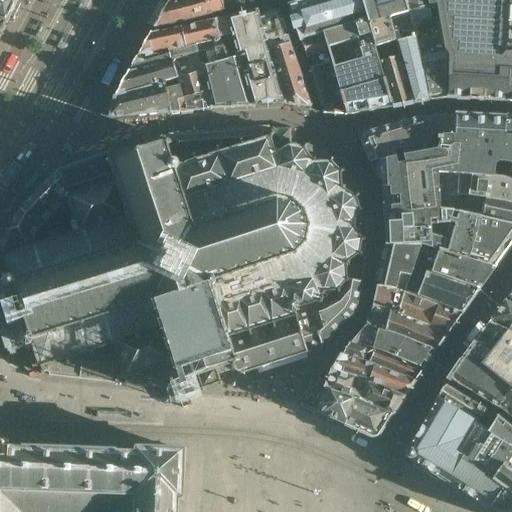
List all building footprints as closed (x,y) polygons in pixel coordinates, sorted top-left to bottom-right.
[(9,17),(17,1),(14,0),(0,0),(0,19),(6,23),(7,21),(6,20),(8,16),(9,17)] [(276,0),(166,0),(166,1),(170,4),(169,6),(160,1),(148,24),(156,29),(157,30),(224,12),(259,3),(271,2),(276,0)] [(392,107),(373,42),(361,0),(313,0),(290,7),(301,41),(320,35),(346,115),(349,115),(349,114),(353,113),(353,114),(354,114),(363,112),(364,112),(364,111),(374,109),(374,110),(375,111),(384,109),(384,108),(389,107),(389,108),(392,107)] [(406,12),(403,0),(361,0),(373,42),(387,39),(382,21),(392,19),(407,15),(406,12)] [(431,6),(429,0),(403,0),(406,12),(431,6)] [(511,0),(429,0),(431,6),(441,4),(449,51),(455,50),(454,58),(453,61),(452,99),(454,99),(454,98),(470,99),(470,100),(471,100),(471,99),(472,99),(500,100),(500,101),(502,101),(503,101),(503,100),(506,101),(507,102),(507,101),(509,101),(511,101),(511,0)] [(454,58),(455,50),(449,51),(441,4),(431,6),(406,12),(407,15),(429,101),(430,101),(441,99),(441,100),(442,99),(445,98),(446,99),(447,99),(452,99),(453,61),(454,58)] [(285,104),(270,51),(283,46),(281,42),(289,39),(279,10),(259,16),(258,10),(218,19),(225,44),(226,48),(196,56),(202,76),(202,79),(210,109),(252,106),(285,104)] [(429,101),(407,15),(392,19),(396,37),(413,104),(424,102),(423,101),(428,101),(429,101)] [(195,52),(225,44),(218,19),(152,36),(141,57),(131,74),(176,61),(175,57),(195,52)] [(346,115),(320,35),(301,41),(323,109),(324,113),(325,113),(325,112),(331,113),(331,114),(332,114),(332,113),(338,113),(338,114),(339,114),(345,115),(346,115)] [(413,104),(396,37),(387,39),(373,42),(392,107),(393,107),(401,105),(401,106),(413,104)] [(311,107),(289,39),(281,42),(283,46),(270,51),(285,104),(311,108),(311,107)] [(202,76),(196,56),(195,52),(175,57),(176,61),(131,74),(130,74),(129,77),(130,77),(119,97),(118,97),(117,99),(118,99),(167,86),(187,80),(198,77),(202,76)] [(210,109),(202,79),(199,80),(198,77),(187,80),(196,111),(210,109)] [(196,111),(187,80),(167,86),(169,92),(177,90),(180,103),(178,103),(181,113),(196,111)] [(170,114),(165,93),(169,92),(167,86),(118,99),(113,120),(170,114)] [(180,103),(177,90),(169,92),(165,93),(170,114),(181,113),(178,103),(180,103)] [(511,181),(511,137),(507,137),(507,118),(503,118),(503,119),(490,118),(487,117),(487,118),(474,117),(471,116),(471,117),(458,116),(455,115),(455,136),(441,136),(440,155),(413,154),(401,156),(371,163),(380,181),(382,181),(385,227),(403,225),(402,219),(437,216),(437,215),(439,199),(435,199),(437,176),(511,181)] [(455,136),(455,115),(438,117),(438,136),(441,136),(455,136)] [(438,136),(438,117),(426,118),(422,118),(421,118),(421,136),(438,136)] [(441,136),(438,136),(421,136),(421,118),(419,119),(414,120),(414,121),(407,123),(407,122),(405,123),(413,154),(440,155),(441,136)] [(413,154),(405,123),(401,124),(401,125),(393,127),(393,126),(392,126),(392,127),(401,156),(413,154)] [(0,308),(14,303),(20,322),(4,328),(2,328),(0,332),(0,333),(5,351),(7,350),(8,353),(9,353),(10,356),(12,356),(16,355),(15,352),(23,349),(29,352),(29,350),(34,352),(37,363),(31,365),(32,370),(39,368),(41,374),(45,373),(45,372),(44,367),(65,360),(66,366),(70,365),(68,359),(88,353),(90,358),(93,357),(91,352),(112,345),(122,376),(117,378),(117,379),(118,381),(124,379),(125,384),(129,383),(128,382),(127,378),(148,371),(150,376),(153,375),(151,370),(171,363),(176,378),(172,380),(173,383),(173,384),(179,382),(181,388),(185,387),(185,386),(199,381),(201,388),(200,388),(200,390),(202,389),(202,391),(204,390),(203,389),(219,383),(220,385),(221,384),(221,383),(222,382),(222,381),(220,381),(218,375),(232,370),(231,369),(237,367),(236,362),(239,361),(238,358),(235,359),(228,339),(248,333),(249,336),(252,335),(251,332),(270,326),(271,329),(274,328),(273,325),(292,318),(293,322),(297,321),(296,317),(299,316),(298,313),(295,314),(290,300),(317,292),(318,295),(321,294),(320,291),(342,284),(343,287),(346,286),(340,267),(366,258),(365,258),(367,252),(366,239),(367,239),(366,212),(364,212),(364,210),(360,210),(356,200),(360,196),(358,195),(360,193),(346,171),(344,172),(343,170),(339,172),(335,168),(332,165),(333,161),(330,159),(331,157),(308,145),(307,147),(304,145),(301,149),(293,147),(293,146),(292,147),(291,142),(290,132),(292,129),(290,127),(287,130),(277,130),(272,128),(267,134),(265,132),(267,129),(170,136),(164,136),(145,141),(145,145),(146,150),(129,156),(127,151),(125,148),(107,154),(107,155),(116,178),(99,184),(67,196),(79,228),(50,239),(8,254),(0,249),(0,250),(3,256),(0,256),(0,261),(4,260),(9,276),(5,274),(1,280),(0,280),(0,308)] [(401,156),(392,127),(385,129),(384,129),(380,130),(379,130),(378,130),(378,131),(366,135),(366,134),(364,134),(365,136),(363,140),(361,141),(362,142),(363,142),(367,151),(366,151),(367,152),(371,161),(370,161),(371,163),(401,156)] [(107,155),(91,161),(99,184),(116,178),(107,155)] [(59,172),(67,196),(99,184),(91,161),(59,172)] [(28,205),(22,212),(50,239),(79,228),(67,196),(59,172),(51,181),(46,186),(32,201),(28,205)] [(511,206),(511,181),(437,176),(435,199),(439,199),(511,206)] [(511,226),(511,206),(439,199),(437,215),(511,226)] [(14,224),(0,247),(0,249),(8,254),(50,239),(22,212),(17,220),(14,224)] [(511,226),(437,215),(437,216),(402,219),(403,225),(385,227),(386,246),(495,268),(505,255),(504,254),(511,242),(511,226)] [(495,268),(386,246),(385,248),(386,248),(385,254),(384,254),(381,266),(478,290),(483,283),(484,284),(485,283),(484,282),(493,269),(494,270),(495,268)] [(248,333),(228,339),(235,359),(238,358),(239,361),(236,362),(237,367),(231,369),(232,370),(232,371),(234,370),(239,373),(240,375),(321,349),(323,346),(322,344),(352,315),(357,304),(366,258),(340,267),(346,286),(343,287),(342,284),(320,291),(321,294),(318,295),(317,292),(290,300),(295,314),(298,313),(299,316),(296,317),(297,321),(293,322),(292,318),(273,325),(274,328),(271,329),(270,326),(251,332),(252,335),(249,336),(248,333)] [(0,280),(1,280),(5,274),(9,276),(4,260),(0,261),(0,280)] [(478,290),(381,266),(377,286),(463,313),(464,311),(463,311),(472,298),(474,299),(474,297),(473,296),(478,290)] [(451,328),(461,314),(462,314),(463,313),(377,286),(377,289),(377,290),(376,294),(373,306),(365,326),(350,342),(372,351),(423,369),(424,368),(423,367),(434,352),(435,352),(436,351),(435,350),(451,328)] [(511,305),(510,304),(507,302),(505,304),(506,304),(501,310),(500,310),(497,314),(497,315),(492,321),(491,322),(490,323),(449,381),(473,394),(474,394),(502,411),(511,419),(511,305)] [(415,381),(368,364),(372,351),(350,342),(343,355),(334,370),(404,396),(415,381)] [(65,360),(44,367),(45,372),(46,371),(47,371),(48,371),(48,372),(49,372),(49,373),(50,373),(50,374),(50,375),(115,383),(115,382),(115,381),(116,381),(116,380),(117,380),(117,379),(117,378),(122,376),(112,345),(91,352),(93,357),(90,358),(88,353),(68,359),(70,365),(66,366),(65,360)] [(16,355),(12,356),(14,359),(14,360),(15,361),(27,369),(28,371),(28,370),(32,369),(32,370),(31,365),(37,363),(34,352),(29,350),(29,352),(23,349),(15,352),(16,355)] [(423,369),(372,351),(368,364),(415,381),(423,369)] [(148,371),(127,378),(128,382),(129,382),(130,382),(131,382),(131,383),(132,383),(132,384),(132,385),(169,387),(169,386),(169,385),(170,385),(170,384),(171,383),(172,383),(173,383),(172,380),(176,378),(171,363),(151,370),(153,375),(150,376),(148,371)] [(404,396),(334,370),(333,371),(334,372),(326,389),(355,400),(393,414),(404,397),(404,396)] [(497,418),(445,386),(438,399),(438,400),(488,430),(497,418)] [(345,426),(355,400),(326,389),(325,392),(325,393),(321,403),(320,404),(319,406),(320,408),(321,409),(323,412),(322,412),(322,413),(323,415),(325,416),(326,416),(336,420),(336,421),(338,422),(340,422),(343,423),(343,425),(345,425),(345,426)] [(380,432),(391,415),(391,416),(392,415),(393,414),(355,400),(345,426),(352,429),(352,428),(371,437),(372,438),(372,437),(374,437),(375,437),(377,436),(378,435),(379,434),(380,434),(381,433),(380,433),(381,432),(380,432)] [(511,511),(511,431),(497,418),(488,430),(438,400),(437,401),(438,402),(429,417),(428,417),(427,419),(428,419),(419,433),(419,432),(418,434),(410,448),(409,448),(408,449),(409,451),(410,451),(412,460),(411,460),(411,462),(413,463),(414,462),(426,470),(427,471),(428,471),(440,478),(440,479),(441,480),(442,479),(447,482),(446,483),(448,484),(449,483),(454,486),(453,487),(455,488),(455,487),(467,494),(466,495),(468,496),(468,495),(480,502),(479,503),(481,504),(481,503),(487,506),(486,507),(488,508),(489,507),(496,511),(495,511),(511,511)] [(177,511),(178,503),(182,503),(183,452),(133,451),(133,454),(113,453),(113,452),(28,449),(28,451),(2,450),(2,447),(0,446),(0,511),(177,511)]
